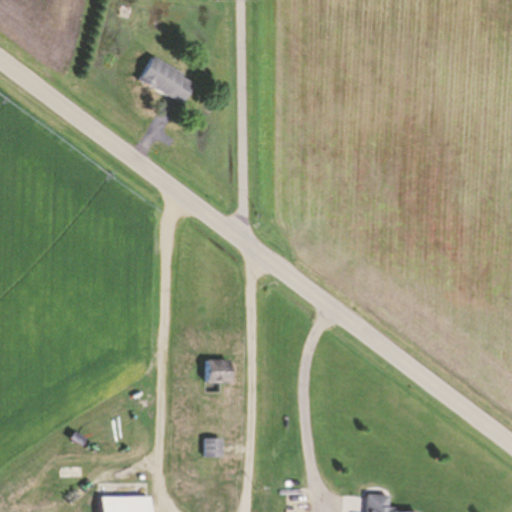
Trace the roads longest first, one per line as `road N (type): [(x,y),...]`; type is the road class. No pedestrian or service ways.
road 1 (secondary): [(0,57),(511,442)]
road 2 (residential): [(251,245),(250,0)]
